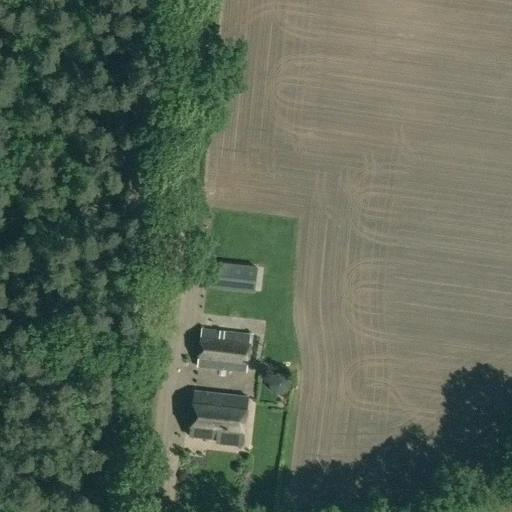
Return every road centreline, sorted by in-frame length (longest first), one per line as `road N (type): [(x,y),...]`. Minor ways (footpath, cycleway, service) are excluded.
road 1 (track): [(174,343),(202,0)]
road 2 (track): [(0,304),(171,374)]
road 3 (unclassified): [(159,511),(174,343)]
